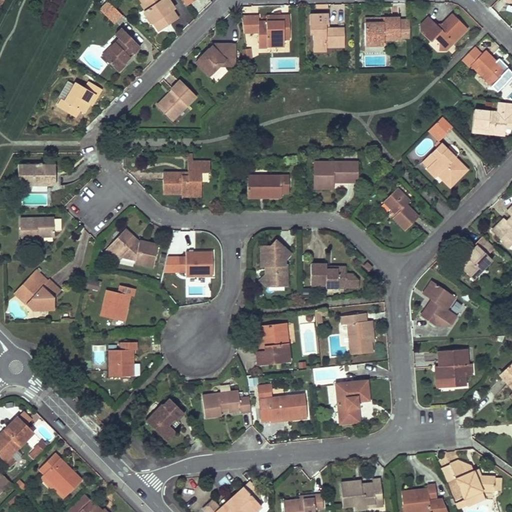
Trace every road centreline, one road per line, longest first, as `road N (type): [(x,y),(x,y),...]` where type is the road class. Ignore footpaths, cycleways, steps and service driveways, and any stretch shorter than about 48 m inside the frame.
road 1 (residential): [(230,0),(115,111),(103,141),(109,167),(153,213),(231,221)]
road 2 (residential): [(143,490),(191,465),(359,448),(392,433)]
road 3 (residential): [(231,221),(343,227),(401,280)]
road 4 (residential): [(14,367),(143,490)]
road 5 (residential): [(401,280),(511,165)]
road 6 (residential): [(392,433),(402,405),(401,280)]
road 7 (residential): [(199,345),(231,295),(231,221)]
